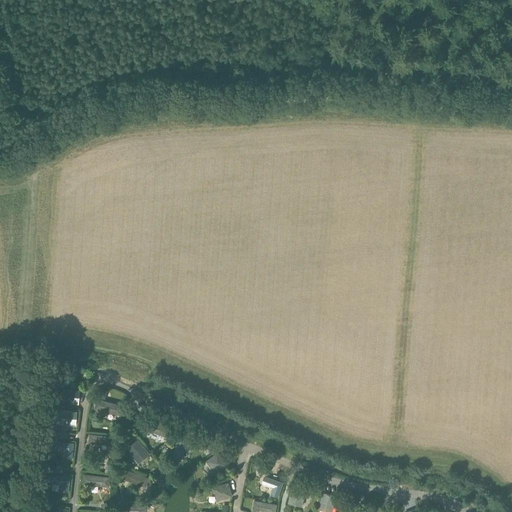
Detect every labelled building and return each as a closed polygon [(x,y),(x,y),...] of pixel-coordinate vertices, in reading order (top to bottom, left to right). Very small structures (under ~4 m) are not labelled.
[(78,405),(80,391),(63,389),(61,402),(78,405)] [(97,399),(94,409),(121,416),(123,406),(97,399)] [(144,403),(137,406),(139,412),(146,409),(144,403)] [(76,426),(77,412),(60,411),(59,424),(76,426)] [(169,439),(172,429),(146,420),(143,429),(169,439)] [(62,439),(63,432),(54,431),(53,438),(62,439)] [(132,441),(137,437),(132,432),(127,436),(132,441)] [(115,447),(116,437),(89,434),(88,444),(115,447)] [(192,448),(193,440),(178,437),(174,457),(182,459),(184,447),(192,448)] [(137,463),(149,454),(138,439),(126,449),(137,463)] [(72,460),(74,444),(54,442),(53,450),(65,451),(64,459),(72,460)] [(215,474),(228,464),(218,452),(205,462),(215,474)] [(62,473),(62,465),(55,465),(55,467),(52,467),(52,472),(62,473)] [(146,488),(149,478),(123,469),(120,479),(146,488)] [(109,488),(111,477),(84,474),(83,484),(109,488)] [(69,493),(71,477),(50,475),(49,483),(61,484),(60,492),(69,493)] [(278,498),(283,483),(264,477),(262,484),(273,488),(270,496),(278,498)] [(229,483),(211,488),(213,494),(214,494),(217,502),(233,497),(229,483)] [(302,507),(306,489),(292,486),(288,504),(302,507)] [(133,490),(126,488),(124,494),(131,496),(133,490)] [(324,511),(332,511),(337,497),(322,493),(318,510),(324,511)] [(407,498),(398,502),(401,507),(410,502),(407,498)] [(147,511),(148,502),(124,501),(124,510),(147,511)] [(253,501),(252,510),(262,511),(275,511),(276,505),(253,501)]
